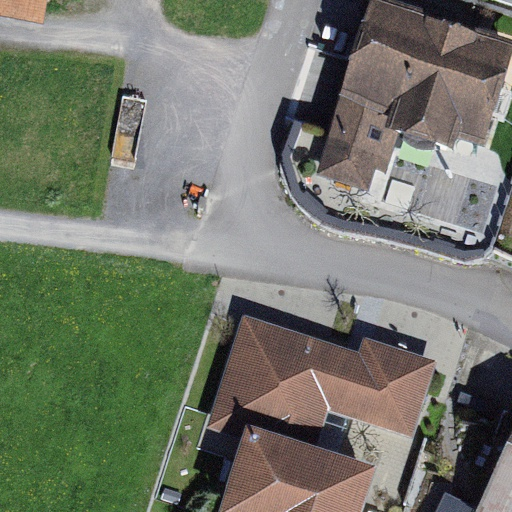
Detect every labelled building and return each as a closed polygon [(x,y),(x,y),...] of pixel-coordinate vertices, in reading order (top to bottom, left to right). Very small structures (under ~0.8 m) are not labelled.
[(0,0),(0,13),(35,20),(38,0),(0,0)] [(511,106),(511,50),(375,9),(323,180),(366,193),(387,126),(496,160),(511,106)] [(316,183),(331,134),(306,126),(291,175),(316,183)] [(435,372),(366,349),(361,363),(244,324),(206,436),(247,450),(225,511),(367,511),(376,488),(312,467),(328,417),(411,445),(435,372)] [(511,511),(511,457),(485,511),(511,511)]
